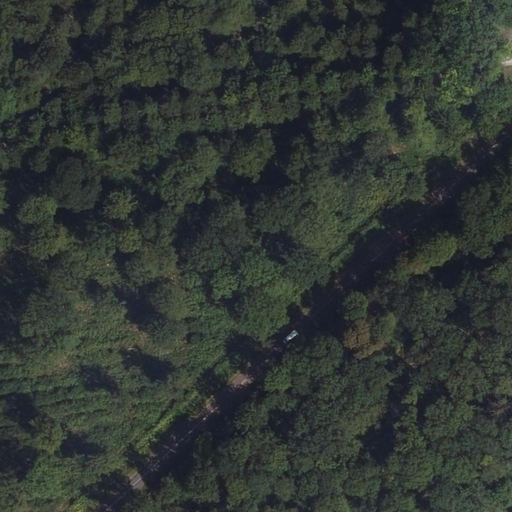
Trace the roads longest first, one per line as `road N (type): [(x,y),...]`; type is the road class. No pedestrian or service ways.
road 1 (track): [(230,0),(511,504)]
road 2 (tertiary): [(511,131),(104,511)]
road 3 (track): [(0,138),(511,57)]
